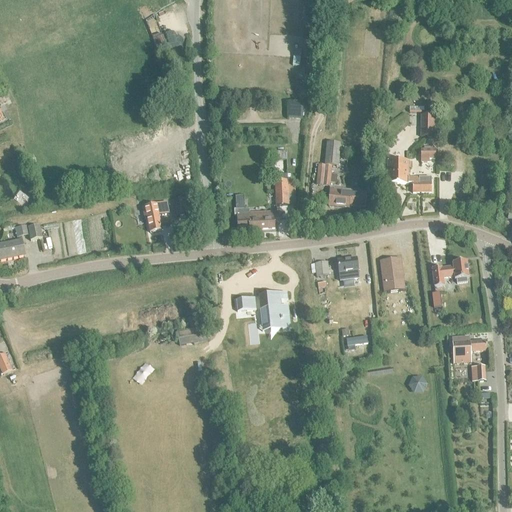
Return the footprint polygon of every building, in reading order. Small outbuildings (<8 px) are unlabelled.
[(163,36),(153,40),(156,50),(166,46),(163,36)] [(293,59),(292,66),(299,67),(300,59),(301,51),(297,51),(298,49),(294,48),(294,51),(293,59)] [(421,138),(433,139),(433,117),(421,116),(421,138)] [(338,168),(340,145),(326,144),(324,166),(318,166),(316,186),(330,187),(330,184),(336,184),(337,175),(331,175),(332,167),(338,168)] [(435,151),(434,151),(434,148),(424,148),(424,151),(420,151),(421,164),(429,164),(429,161),(435,161),(435,151)] [(387,186),(408,186),(408,185),(412,185),(412,195),(431,194),(431,179),(408,179),(408,162),(387,162),(387,186)] [(288,196),(295,195),(294,181),(274,182),(275,207),(288,206),(288,196)] [(328,207),(348,209),(349,206),(365,208),(366,194),(366,193),(330,190),(328,207)] [(174,201),(177,217),(186,216),(183,199),(174,201)] [(162,204),(142,207),(145,220),(147,220),(150,234),(161,232),(158,217),(164,216),(168,215),(166,203),(162,204)] [(248,211),(236,212),(237,228),(249,228),(249,231),(274,230),(274,223),(279,223),(279,213),(249,215),(248,211)] [(27,229),(29,237),(30,242),(42,240),(39,226),(27,229)] [(17,239),(29,237),(27,229),(27,227),(15,229),(15,230),(17,239)] [(0,245),(0,261),(25,257),(21,241),(0,245)] [(356,260),(346,261),(347,271),(349,271),(349,273),(347,273),(348,281),(350,281),(354,281),(358,280),(357,272),(358,272),(356,260)] [(400,260),(380,262),(384,294),(404,292),(400,260)] [(346,261),(337,262),(338,275),(339,275),(340,282),(341,282),(347,282),(348,281),(347,273),(349,273),(349,271),(347,271),(346,261)] [(468,279),(466,262),(452,264),(453,268),(442,269),(441,268),(432,270),(434,288),(444,287),(443,279),(453,278),(453,281),(455,281),(456,285),(467,284),(467,279),(468,279)] [(315,265),(316,278),(329,276),(327,263),(315,265)] [(439,294),(432,295),(432,302),(433,309),(440,308),(440,301),(439,294)] [(286,296),(265,298),(268,334),(290,333),(286,296)] [(237,314),(256,312),(255,300),(236,302),(237,314)] [(181,333),(184,346),(208,342),(206,329),(181,333)] [(346,341),(347,348),(367,345),(366,338),(346,341)] [(470,354),(487,353),(486,343),(469,344),(468,339),(451,340),(453,366),(471,365),(470,354)] [(0,357),(0,369),(3,376),(12,372),(4,355),(0,357)] [(476,368),(477,384),(485,383),(484,368),(476,368)] [(393,369),(365,373),(366,377),(393,374),(393,369)]
